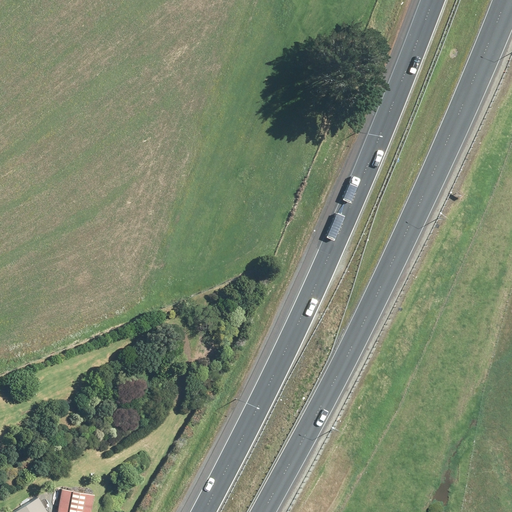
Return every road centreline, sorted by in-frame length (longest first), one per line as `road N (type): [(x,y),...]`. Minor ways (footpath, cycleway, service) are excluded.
road 1 (motorway): [(505,0),(386,274),(260,511)]
road 2 (motorway): [(201,511),(361,180),(431,0)]
